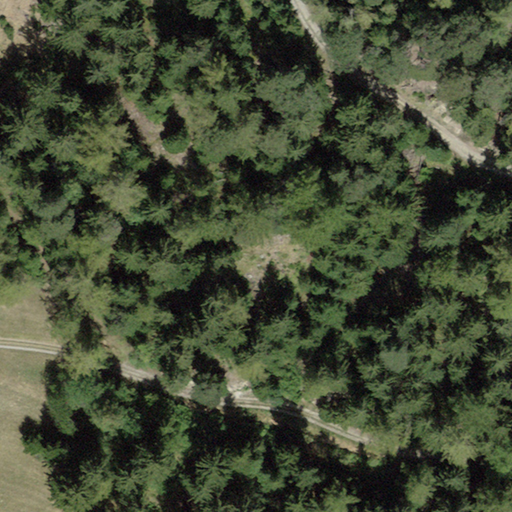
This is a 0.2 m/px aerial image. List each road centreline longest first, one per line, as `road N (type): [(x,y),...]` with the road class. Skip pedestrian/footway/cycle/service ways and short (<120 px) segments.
road 1 (track): [(0,345),(47,349),(219,408),(268,404),(421,455),(511,467)]
road 2 (track): [(511,171),(424,130),(382,86),(350,74),(316,46),(297,0)]
